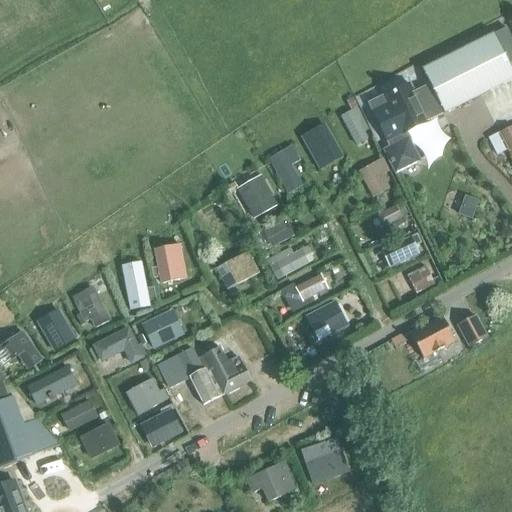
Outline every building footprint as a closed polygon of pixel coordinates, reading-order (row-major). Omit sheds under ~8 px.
[(371,110),(388,145),(381,148),(386,158),(391,169),(395,175),(419,163),(404,134),(405,133),(406,134),(444,115),(511,82),(511,79),(490,36),(422,70),(429,85),(414,92),(410,83),(381,96),(385,104),(371,110)] [(353,99),(346,102),(351,112),(358,108),(353,99)] [(340,118),(355,146),(368,141),(363,134),(369,130),(356,110),(340,118)] [(323,125),(302,138),(320,169),(341,157),(323,125)] [(511,126),(501,131),(508,144),(511,142),(511,126)] [(285,157),(278,160),(270,164),(287,195),(302,187),(290,165),(300,159),(295,151),(285,157)] [(382,175),(391,169),(386,158),(360,173),(374,198),(390,188),(382,175)] [(263,180),(239,193),(250,214),(253,219),(254,218),(277,205),(263,180)] [(235,181),(227,186),(231,193),(237,190),(239,189),(235,181)] [(227,191),(220,195),(226,204),(233,200),(227,191)] [(406,223),(402,217),(407,214),(401,202),(377,215),(385,232),(406,223)] [(250,235),(261,254),(294,237),(286,221),(261,233),(259,231),(250,235)] [(416,235),(380,252),(388,269),(391,268),(392,270),(420,257),(415,247),(420,244),(416,235)] [(157,268),(151,269),(153,280),(159,278),(161,284),(186,279),(179,246),(154,251),(157,268)] [(278,267),(283,278),(310,264),(301,249),(293,254),(289,249),(269,259),(266,261),(270,270),(278,267)] [(258,274),(246,253),(215,270),(227,291),(258,274)] [(141,265),(121,269),(130,311),(150,307),(149,303),(156,301),(153,288),(146,290),(141,265)] [(437,277),(432,279),(425,267),(408,276),(417,294),(434,285),(435,287),(441,284),(437,277)] [(320,275),(295,288),(303,303),(312,298),(328,290),(320,275)] [(95,292),(74,302),(80,314),(75,316),(81,327),(86,324),(85,323),(90,320),(95,330),(111,321),(95,292)] [(335,302),(304,318),(313,335),(317,343),(331,336),(348,327),(335,302)] [(56,310),(37,321),(55,352),(74,340),(56,310)] [(172,311),(143,325),(154,349),(183,335),(172,311)] [(442,317),(411,334),(412,338),(424,359),(413,365),(420,376),(441,365),(435,353),(437,352),(456,342),(446,325),(442,317)] [(458,326),(470,347),(487,338),(476,317),(458,326)] [(129,327),(92,345),(101,362),(124,351),(131,365),(145,358),(144,357),(146,355),(140,344),(138,345),(129,327)] [(394,348),(412,338),(408,330),(390,339),(394,348)] [(0,352),(0,363),(2,367),(18,356),(27,370),(41,360),(22,332),(11,340),(9,338),(0,343),(0,344),(1,346),(0,346),(0,352)] [(312,348),(306,352),(310,359),(316,355),(312,348)] [(157,367),(169,389),(189,378),(203,406),(220,397),(208,370),(205,371),(192,349),(177,357),(157,367)] [(203,357),(224,395),(250,383),(237,359),(231,363),(220,349),(203,357)] [(146,360),(138,364),(142,371),(149,368),(146,360)] [(61,373),(27,390),(35,405),(48,398),(49,401),(53,399),(52,396),(68,387),(61,373)] [(0,379),(0,378),(0,468),(58,447),(37,420),(15,392),(0,379)] [(137,417),(164,402),(152,380),(127,394),(137,417)] [(61,416),(69,432),(98,418),(90,402),(61,416)] [(105,412),(98,415),(101,420),(108,417),(105,412)] [(180,432),(170,412),(140,427),(148,442),(161,436),(163,441),(180,432)] [(120,447),(108,424),(79,439),(90,462),(120,447)] [(308,450),(301,452),(312,485),(324,481),(323,477),(346,469),(336,440),(318,446),(308,450)] [(283,463),(245,480),(251,495),(261,490),(267,503),(295,491),(283,463)] [(0,487),(0,511),(24,511),(14,482),(0,487)] [(307,496),(300,499),(304,508),(311,505),(307,496)]
